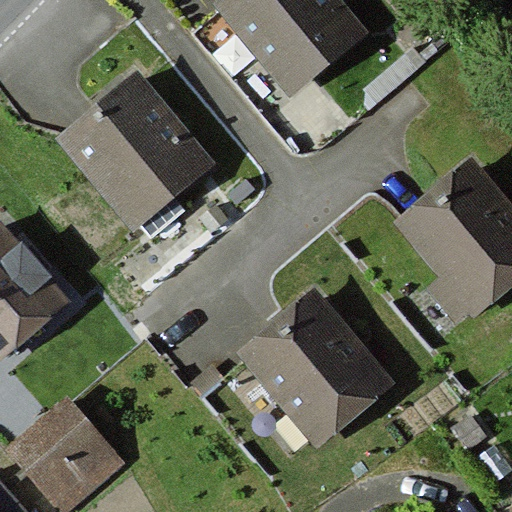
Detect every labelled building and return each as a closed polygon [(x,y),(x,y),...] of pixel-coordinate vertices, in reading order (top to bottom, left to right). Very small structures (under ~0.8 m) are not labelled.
[(341,0),(210,0),(285,97),(367,33),(341,0)] [(169,199),(209,167),(126,67),(40,139),(133,252),(180,213),(169,199)] [(511,200),(472,152),(389,221),(441,283),(429,293),(458,328),(511,283),(511,200)] [(0,377),(75,312),(0,216),(0,377)] [(227,352),(314,451),(392,382),(311,287),(227,352)] [(65,511),(122,463),(55,394),(0,449),(0,456),(56,511),(65,511)]
